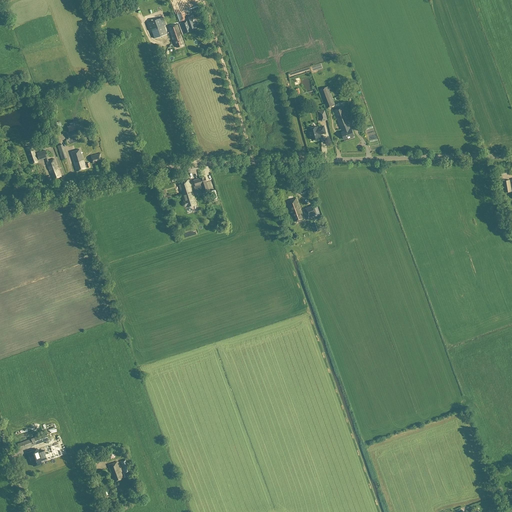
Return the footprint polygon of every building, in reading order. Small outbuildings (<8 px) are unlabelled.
[(184,9),(180,0),(169,0),(174,12),(184,9)] [(163,26),(165,25),(158,6),(142,12),(149,31),(151,31),(153,38),(166,33),(163,26)] [(180,24),(183,34),(191,32),(188,21),(180,24)] [(177,25),(168,28),(173,44),(174,43),(176,48),(183,46),(182,42),(177,25)] [(207,40),(196,45),(199,51),(210,46),(207,40)] [(318,91),(325,109),(334,105),(327,87),(318,91)] [(343,108),(334,111),(342,133),(341,133),(343,140),(354,136),(351,129),(343,108)] [(327,120),(325,110),(324,111),(324,109),(318,111),(318,112),(321,122),(323,122),(323,121),(325,121),(327,120)] [(309,129),(311,140),(319,138),(318,134),(320,134),(325,133),(323,126),(317,128),(316,127),(309,129)] [(66,134),(67,140),(65,141),(66,145),(69,144),(74,143),(73,139),(75,138),(74,132),(66,134)] [(63,149),(61,149),(60,145),(57,147),(61,160),(66,159),(63,149)] [(32,148),(27,150),(31,165),(37,163),(32,148)] [(45,151),(36,154),(39,161),(45,158),(46,162),(50,173),(52,180),(61,177),(58,170),(54,159),(48,161),(46,158),(47,158),(45,151)] [(80,151),(71,153),(72,157),(75,172),(85,169),(84,168),(86,167),(87,169),(89,168),(88,163),(85,164),(86,165),(84,166),(80,151)] [(90,156),(92,164),(102,162),(100,154),(90,156)] [(209,193),(206,183),(204,177),(198,179),(200,185),(203,194),(209,193)] [(182,195),(191,192),(187,180),(178,182),(182,195)] [(511,192),(509,180),(503,181),(504,193),(511,192)] [(165,190),(160,191),(163,200),(170,198),(170,196),(166,197),(165,190)] [(197,199),(203,197),(202,190),(195,192),(197,199)] [(191,192),(182,195),(184,201),(183,202),(182,204),(182,205),(183,206),(184,207),(186,207),(186,208),(195,205),(191,192)] [(294,222),(303,219),(296,199),(287,202),(294,222)] [(303,208),(307,217),(318,213),(314,204),(303,208)] [(46,434),(17,444),(19,450),(48,440),(46,434)] [(37,449),(27,453),(30,461),(31,460),(33,466),(41,463),(39,457),(45,455),(47,461),(62,455),(61,451),(60,451),(59,448),(60,448),(58,444),(50,447),(43,449),(43,451),(38,452),(37,449)] [(114,458),(115,453),(111,451),(107,452),(107,456),(110,459),(114,458)] [(102,453),(97,454),(97,453),(86,457),(88,463),(99,460),(104,458),(106,457),(105,453),(102,454),(102,453)] [(126,460),(120,462),(124,474),(130,472),(126,460)] [(116,462),(107,466),(113,482),(122,479),(116,462)] [(507,500),(503,501),(507,511),(511,511),(511,507),(510,508),(507,500)]
